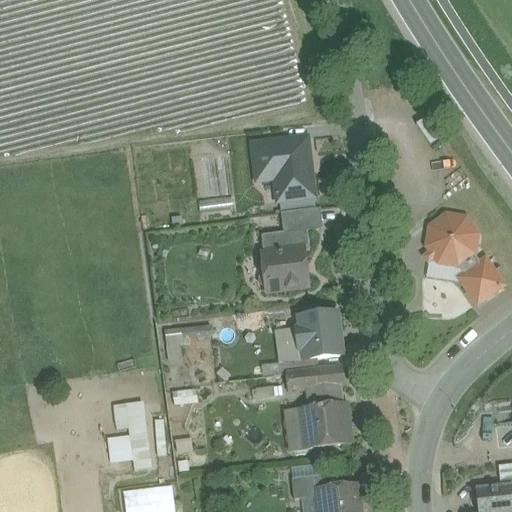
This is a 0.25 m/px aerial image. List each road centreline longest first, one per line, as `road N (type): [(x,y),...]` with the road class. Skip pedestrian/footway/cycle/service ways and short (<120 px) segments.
road 1 (residential): [(329,0),(389,362),(442,400)]
road 2 (secondary): [(413,0),(511,141)]
